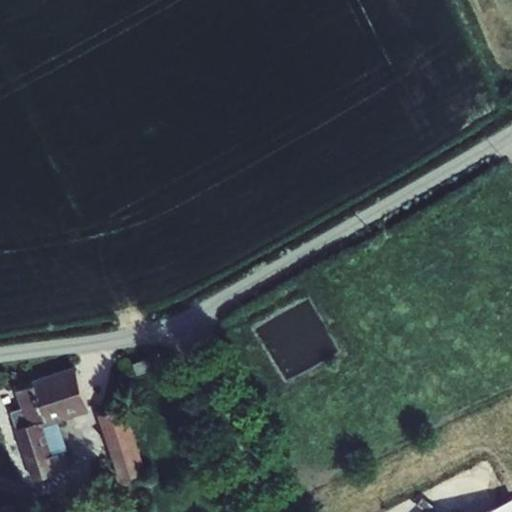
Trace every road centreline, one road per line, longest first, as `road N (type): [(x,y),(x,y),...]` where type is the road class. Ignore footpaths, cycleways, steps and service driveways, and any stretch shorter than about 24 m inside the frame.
road 1 (unclassified): [(172,323),(511,131)]
road 2 (residential): [(172,323),(271,511)]
road 3 (unclassified): [(0,353),(172,323)]
